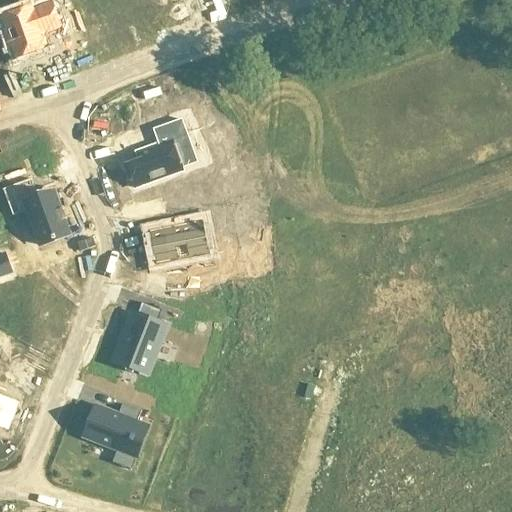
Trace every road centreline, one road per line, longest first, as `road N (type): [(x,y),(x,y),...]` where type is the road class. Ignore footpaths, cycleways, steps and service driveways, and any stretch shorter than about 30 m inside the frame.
road 1 (residential): [(298,511),(381,227),(511,179)]
road 2 (residential): [(17,492),(112,253),(57,103)]
road 3 (residential): [(57,103),(340,0)]
